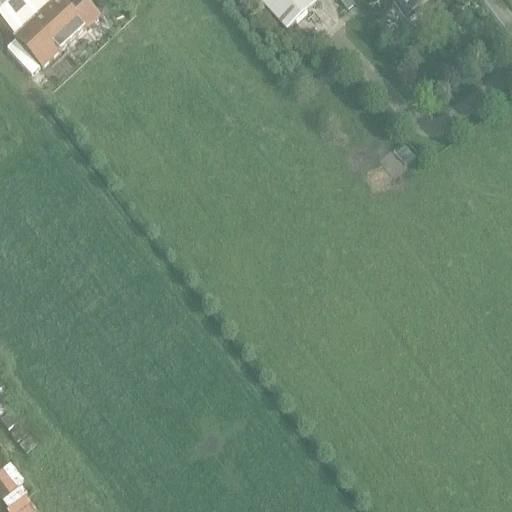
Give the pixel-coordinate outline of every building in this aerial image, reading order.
[(60,0),(0,0),(0,24),(16,41),(14,42),(17,45),(8,53),(33,79),(42,71),(44,73),(88,30),(89,31),(101,19),(84,1),(72,12),(60,0)] [(254,0),(287,35),(319,5),(313,0),(254,0)] [(419,9),(431,0),(393,0),(396,4),(393,6),(407,25),(422,13),(419,9)] [(0,406),(13,396),(1,382),(0,382),(0,406)] [(9,435),(28,420),(21,410),(2,425),(9,435)] [(17,446),(34,433),(28,425),(11,437),(17,446)] [(43,445),(36,436),(19,449),(26,458),(43,445)] [(0,473),(0,495),(11,511),(40,511),(42,510),(11,466),(0,473)]
